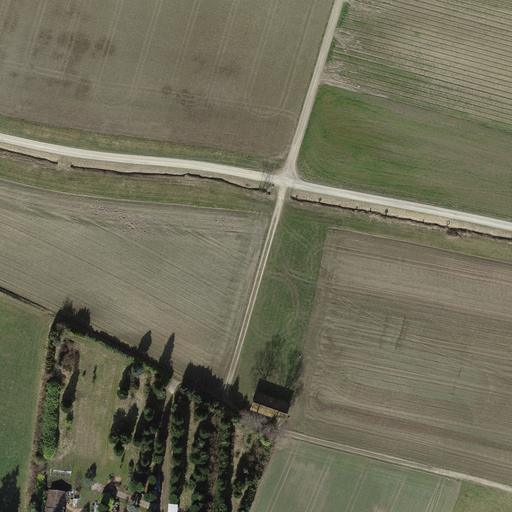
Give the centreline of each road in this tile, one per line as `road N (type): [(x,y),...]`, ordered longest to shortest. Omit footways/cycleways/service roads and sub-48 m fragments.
road 1 (track): [(0,285),(264,424),(511,488)]
road 2 (track): [(511,226),(0,135)]
road 3 (track): [(217,397),(228,382),(339,0)]
road 4 (track): [(181,377),(166,418),(162,511)]
